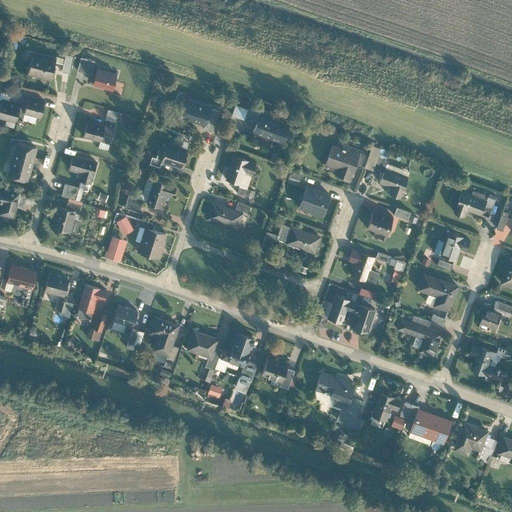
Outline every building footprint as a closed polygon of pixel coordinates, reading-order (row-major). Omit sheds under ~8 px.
[(31,49),(25,73),(51,78),(56,55),(31,49)] [(73,55),(64,54),(61,70),(70,72),(73,55)] [(79,68),(93,72),(97,58),(83,54),(79,68)] [(120,70),(97,64),(92,84),(115,89),(120,70)] [(0,95),(0,118),(15,121),(20,99),(0,95)] [(43,99),(26,96),(23,113),(40,117),(43,99)] [(186,97),(180,115),(206,123),(212,105),(186,97)] [(109,107),(107,118),(117,120),(119,109),(109,107)] [(257,111),(251,131),(284,141),(290,121),(257,111)] [(106,122),(83,117),(78,137),(101,142),(106,122)] [(366,151),(330,139),(323,163),(337,167),(335,173),(350,178),(355,162),(362,165),(366,151)] [(18,141),(14,158),(31,162),(35,146),(18,141)] [(187,148),(164,142),(160,162),(183,168),(187,148)] [(96,158),(73,153),(68,173),(91,178),(96,158)] [(255,161),(231,154),(224,176),(241,182),(245,170),(251,172),(255,161)] [(14,158),(9,174),(27,179),(31,162),(14,158)] [(409,170),(385,161),(378,181),(391,185),(389,193),(400,197),(409,170)] [(288,180),(299,184),(303,172),(292,168),(288,180)] [(177,197),(180,186),(149,179),(143,202),(159,206),(162,193),(177,197)] [(64,181),(61,194),(76,198),(80,184),(64,181)] [(323,217),(331,194),(304,185),(296,208),(323,217)] [(0,214),(17,218),(23,193),(0,187),(0,214)] [(491,197),(461,188),(455,211),(465,214),(467,208),(486,214),(491,197)] [(126,205),(139,209),(143,196),(130,192),(126,205)] [(58,199),(51,226),(70,231),(77,204),(58,199)] [(232,207),(212,200),(206,218),(240,228),(248,204),(234,199),(232,207)] [(501,200),(494,226),(503,229),(511,203),(501,200)] [(396,207),(394,216),(406,219),(408,210),(396,207)] [(394,216),(373,209),(366,229),(387,235),(394,216)] [(127,213),(117,220),(125,233),(135,227),(127,213)] [(314,252),(320,234),(282,223),(278,233),(268,229),(262,247),(274,251),(277,240),(314,252)] [(159,258),(167,232),(145,224),(136,251),(159,258)] [(223,229),(222,237),(234,239),(235,231),(223,229)] [(438,253),(454,258),(458,247),(466,250),(470,237),(446,229),(438,253)] [(122,259),(129,237),(113,233),(107,254),(122,259)] [(373,255),(352,247),(347,259),(356,262),(351,273),(366,279),(374,259),(403,271),(407,261),(376,248),(373,255)] [(511,254),(510,254),(500,282),(511,286),(511,254)] [(451,263),(438,258),(436,264),(449,269),(451,263)] [(36,269),(9,262),(4,285),(31,291),(36,269)] [(309,267),(300,264),(297,270),(306,274),(309,267)] [(433,304),(450,310),(459,282),(422,271),(416,288),(436,294),(433,304)] [(68,278),(49,274),(46,290),(60,293),(56,307),(66,309),(69,296),(64,295),(68,278)] [(106,288),(86,283),(79,308),(93,311),(86,337),(100,340),(107,311),(95,308),(97,298),(103,300),(106,288)] [(375,308),(335,295),(328,318),(343,323),(347,312),(354,314),(349,327),(368,333),(374,316),(383,319),(387,305),(377,301),(375,308)] [(511,315),(511,305),(497,300),(494,309),(485,306),(479,325),(496,331),(502,313),(511,315)] [(136,306),(117,302),(113,320),(131,324),(136,306)] [(444,326),(446,318),(432,314),(429,321),(444,326)] [(177,322),(154,315),(148,332),(158,335),(152,351),(166,356),(177,322)] [(400,316),(396,327),(421,336),(416,351),(432,356),(441,330),(400,316)] [(219,335),(193,327),(187,349),(213,357),(219,335)] [(254,336),(237,331),(227,362),(240,367),(235,383),(249,388),(257,362),(246,358),(254,336)] [(474,341),(469,354),(474,356),(470,367),(502,379),(506,369),(490,364),(496,349),(474,341)] [(511,351),(511,348),(499,345),(497,353),(511,357),(511,351)] [(290,361),(267,354),(260,376),(283,383),(290,361)] [(355,380),(320,368),(314,386),(336,394),(332,403),(345,408),(355,380)] [(212,382),(208,394),(220,398),(224,385),(212,382)] [(511,385),(507,383),(503,390),(511,395),(511,392),(511,385)] [(402,398),(381,392),(374,414),(386,418),(388,410),(398,412),(402,398)] [(397,426),(411,432),(420,407),(406,402),(397,426)] [(420,407),(411,432),(443,443),(452,419),(420,407)] [(491,430),(464,421),(455,448),(468,452),(469,446),(484,451),(491,430)] [(511,438),(504,436),(497,456),(511,460),(511,438)]
